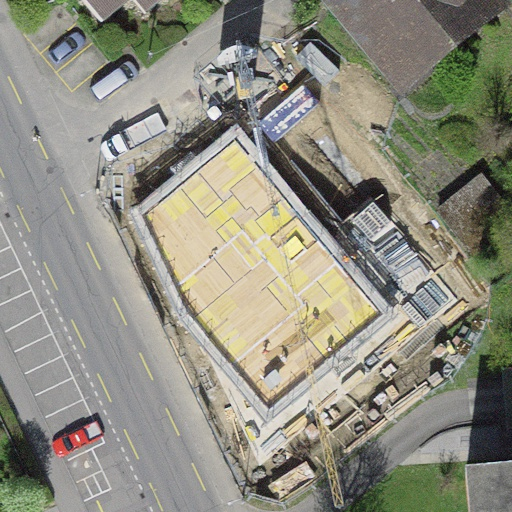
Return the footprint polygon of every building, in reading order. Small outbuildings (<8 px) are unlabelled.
[(172,0),(68,0),(113,51),(172,0)] [(468,0),(359,0),(343,13),(397,78),(477,11),(468,0)] [(266,78),(240,101),(279,147),(305,123),(266,78)] [(237,199),(190,142),(124,197),(142,219),(143,218),(188,273),(212,254),(219,262),(216,286),(225,296),(224,297),(223,305),(230,306),(232,305),(234,308),(255,310),(274,294),(269,287),(292,268),(297,275),(317,259),(319,238),(306,222),(308,202),(279,167),(259,165),(239,181),(248,191),(237,199)] [(511,214),(481,177),(437,212),(477,261),(511,233),(511,214)] [(485,511),(511,511),(511,470),(482,474),(485,511)]
